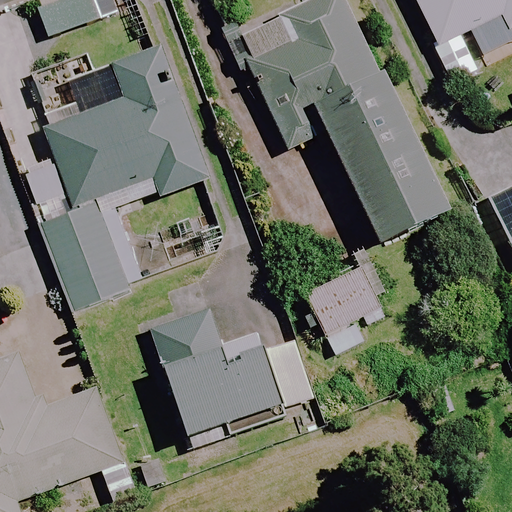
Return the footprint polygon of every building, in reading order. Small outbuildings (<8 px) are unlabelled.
[(86,0),(70,0),(40,12),(51,42),(96,25),(86,0)] [(450,218),(339,0),(331,0),(292,20),(304,45),(248,73),(289,154),(323,137),(382,253),(450,218)] [(511,0),(414,0),(439,51),(450,46),(457,60),(511,33),(511,0)] [(169,103),(153,57),(113,71),(126,108),(46,135),(68,199),(34,211),(70,316),(145,291),(119,215),(207,185),(178,100),(169,103)] [(306,298),(337,366),(371,351),(360,325),(382,315),(362,273),(306,298)] [(225,366),(209,318),(152,337),(188,445),(281,414),(261,354),(225,366)] [(38,417),(18,362),(0,368),(0,511),(18,511),(17,507),(122,469),(95,396),(38,417)]
